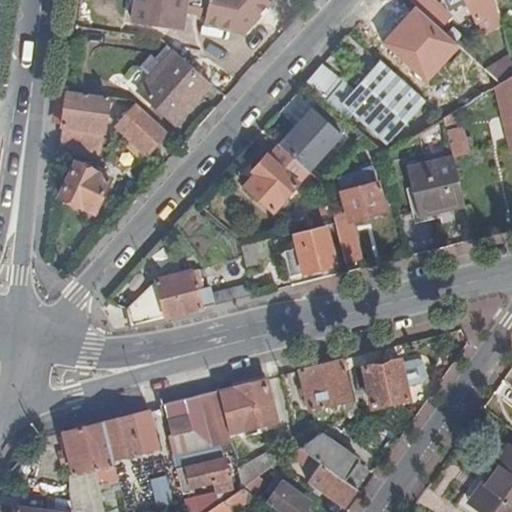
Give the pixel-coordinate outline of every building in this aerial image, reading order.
[(138,0),(136,24),(168,29),(181,0),(138,0)] [(181,0),(168,29),(183,18),(186,9),(205,13),(203,25),(223,29),(224,26),(231,27),(231,29),(242,32),(269,1),(267,0),(181,0)] [(434,0),(412,0),(411,1),(442,29),(452,16),(434,0)] [(466,0),(478,23),(500,12),(497,0),(466,0)] [(457,110),(498,86),(503,83),(458,43),(447,55),(439,48),(430,58),(438,66),(425,80),(448,100),(437,113),(442,117),(442,118),(457,110)] [(168,45),(157,58),(165,62),(175,51),(168,45)] [(211,84),(175,51),(165,62),(157,58),(152,53),(141,66),(152,77),(141,89),(175,121),(211,84)] [(425,102),(381,62),(347,100),(322,65),(306,83),(336,110),(344,103),(386,144),(425,102)] [(511,146),(511,77),(503,83),(498,86),(511,146)] [(61,142),(102,148),(109,97),(68,92),(61,142)] [(137,104),(118,125),(131,137),(124,145),(138,158),(145,153),(167,132),(137,104)] [(461,129),(457,110),(442,118),(447,140),(466,136),(465,129),(461,129)] [(278,145),(279,146),(307,172),(326,151),(297,125),(278,145)] [(470,153),(466,136),(447,140),(452,156),(470,153)] [(61,142),(60,154),(100,158),(102,148),(61,142)] [(273,213),(309,173),(307,172),(279,146),(268,158),(267,157),(252,173),(257,177),(247,188),(273,213)] [(418,218),(464,207),(452,156),(406,169),(418,218)] [(77,203),(87,208),(91,202),(98,205),(111,179),(78,162),(61,196),(64,198),(64,201),(74,206),(77,203)] [(334,224),(344,263),(361,258),(351,220),(384,212),(373,171),(338,179),(344,211),(332,213),(334,224)] [(94,212),(98,205),(91,202),(87,208),(94,212)] [(325,227),(293,235),(296,248),(283,251),(289,276),(334,264),(325,227)] [(265,242),(241,248),(247,273),(262,269),(268,256),(265,242)] [(128,310),(132,326),(216,305),(231,301),(252,296),(249,285),(212,295),(211,293),(203,294),(198,272),(158,281),(128,310)] [(341,361),(302,371),(312,410),(351,400),(341,361)] [(400,363),(363,370),(370,404),(406,396),(400,363)] [(268,379),(218,392),(231,436),(278,424),(268,379)] [(203,396),(215,447),(230,443),(218,392),(203,396)] [(215,447),(203,396),(184,401),(192,433),(172,438),(177,457),(215,447)] [(163,406),(172,438),(192,433),(184,401),(163,406)] [(150,413),(104,424),(115,469),(120,467),(119,462),(160,451),(152,420),(150,413)] [(160,418),(152,420),(160,451),(169,449),(160,418)] [(99,489),(104,511),(126,511),(115,469),(104,424),(63,434),(73,477),(108,469),(109,475),(104,476),(106,487),(99,489)] [(343,482),(356,466),(358,463),(321,435),(302,448),(300,449),(309,456),(324,468),(343,482)] [(511,511),(511,446),(509,445),(486,477),(492,481),(474,506),(482,511),(511,511)] [(300,449),(290,456),(301,465),(309,456),(300,449)] [(276,450),(241,472),(245,487),(258,478),(274,467),(283,461),(276,450)] [(226,459),(188,468),(192,487),(217,482),(219,491),(233,488),(226,459)] [(356,466),(343,482),(356,491),(359,493),(371,477),(356,466)] [(343,482),(324,468),(311,485),(342,509),(356,491),(343,482)] [(468,502),(474,506),(492,481),(486,477),(468,502)] [(254,495),(255,496),(265,484),(258,478),(245,487),(244,487),(254,495)] [(277,481),(268,493),(275,498),(271,503),(283,511),(299,511),(306,503),(277,481)] [(222,502),(207,511),(232,511),(254,495),(244,487),(222,502)] [(207,511),(222,502),(219,496),(194,511),(207,511)]
